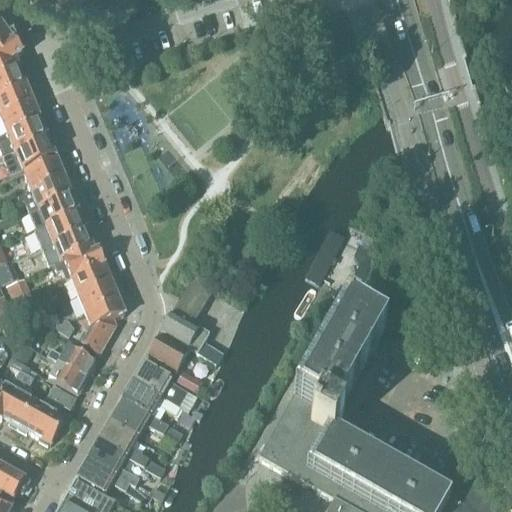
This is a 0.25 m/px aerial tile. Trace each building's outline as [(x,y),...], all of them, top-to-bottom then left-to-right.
[(0,54),(12,46),(1,30),(0,31),(0,54)] [(0,80),(18,73),(14,63),(21,58),(12,46),(0,54),(0,80)] [(0,100),(25,90),(18,73),(0,80),(0,100)] [(0,100),(0,121),(33,108),(25,90),(0,100)] [(0,121),(0,123),(6,138),(7,140),(40,126),(33,108),(0,121)] [(0,141),(0,157),(2,162),(47,144),(40,126),(7,140),(6,138),(0,141)] [(47,144),(2,162),(9,180),(55,162),(47,144)] [(23,179),(30,196),(63,183),(56,165),(23,179)] [(28,218),(38,214),(71,200),(63,183),(30,196),(17,202),(19,208),(22,206),(24,209),(28,218)] [(38,214),(45,232),(78,218),(71,200),(38,214)] [(41,254),(52,249),(85,236),(78,218),(45,232),(34,236),(41,254)] [(347,239),(332,231),(303,284),(318,292),(347,239)] [(52,249),(60,267),(93,253),(85,236),(52,249)] [(0,254),(0,271),(9,267),(3,253),(0,254)] [(65,285),(70,283),(103,269),(97,256),(94,258),(93,253),(60,267),(53,270),(56,277),(61,275),(65,285)] [(9,267),(0,271),(0,285),(14,279),(9,267)] [(70,283),(77,300),(110,286),(103,269),(70,283)] [(193,281),(171,318),(192,330),(213,293),(193,281)] [(19,285),(6,291),(12,307),(25,301),(19,285)] [(77,300),(84,317),(117,303),(110,286),(77,300)] [(0,303),(0,317),(10,313),(5,301),(0,303)] [(117,303),(84,317),(91,334),(87,339),(84,337),(77,348),(98,360),(115,332),(112,325),(124,320),(117,303)] [(258,464),(333,506),(329,511),(491,511),(467,470),(438,487),(433,494),(334,438),(343,423),(336,419),(385,334),(350,314),(345,311),(258,464)] [(0,324),(1,326),(8,323),(14,321),(10,313),(0,317),(0,324)] [(192,330),(171,318),(160,337),(188,353),(187,354),(197,360),(215,371),(221,360),(203,349),(208,340),(192,330)] [(0,333),(2,333),(1,332),(11,328),(8,323),(1,326),(0,326),(0,333)] [(55,331),(56,336),(68,343),(74,333),(67,326),(55,331)] [(1,332),(2,333),(4,339),(13,334),(11,328),(1,332)] [(13,334),(4,339),(7,345),(16,341),(13,334)] [(145,365),(173,382),(189,355),(160,339),(145,365)] [(12,364),(20,368),(29,353),(22,348),(12,364)] [(48,363),(57,368),(85,384),(89,378),(91,377),(94,373),(93,370),(95,368),(66,351),(61,361),(52,356),(48,363)] [(0,424),(1,425),(2,423),(26,381),(29,374),(13,365),(10,371),(19,377),(10,393),(0,388),(0,424)] [(85,384),(57,368),(47,385),(76,401),(78,398),(80,397),(83,393),(82,390),(85,384)] [(132,387),(178,414),(190,420),(192,416),(179,409),(185,397),(169,388),(171,384),(143,368),(132,387)] [(8,429),(17,434),(32,406),(23,401),(36,378),(29,374),(26,381),(2,423),(9,427),(8,429)] [(176,387),(193,396),(199,386),(181,376),(176,387)] [(132,387),(122,406),(150,422),(156,411),(174,421),(178,414),(132,387)] [(27,437),(34,441),(59,396),(52,392),(41,411),(32,406),(17,434),(26,439),(27,437)] [(59,396),(34,441),(40,444),(38,446),(47,451),(48,449),(50,450),(65,424),(55,419),(60,411),(69,416),(76,405),(59,396)] [(122,406),(111,425),(109,428),(137,444),(145,430),(176,448),(181,439),(150,422),(122,406)] [(109,428),(98,447),(126,463),(160,482),(164,474),(130,455),(137,444),(109,428)] [(98,447),(87,465),(134,492),(138,485),(119,474),(126,463),(98,447)] [(134,492),(87,465),(76,485),(104,501),(111,489),(146,510),(151,502),(134,492)] [(1,472),(0,473),(0,498),(12,505),(17,496),(22,499),(28,488),(1,472)] [(61,511),(62,511),(117,511),(74,488),(61,511)] [(149,500),(161,507),(165,500),(152,493),(149,500)] [(0,502),(0,511),(12,511),(13,509),(0,502)]
